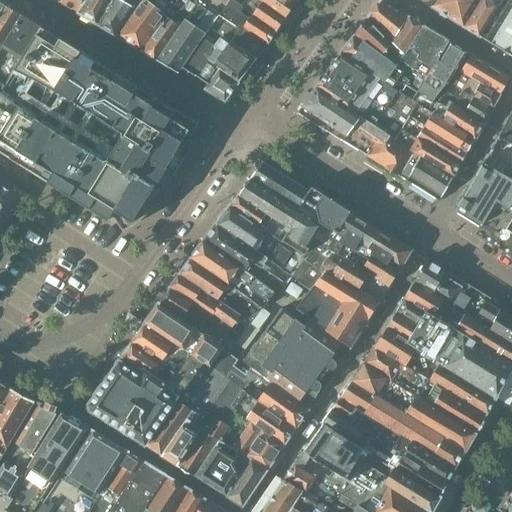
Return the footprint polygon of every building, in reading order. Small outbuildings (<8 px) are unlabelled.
[(61,0),(59,3),(79,15),(87,0),(61,0)] [(87,0),(79,15),(97,25),(113,0),(87,0)] [(113,0),(97,25),(115,36),(136,0),(113,0)] [(130,44),(152,7),(142,0),(136,0),(115,36),(130,44)] [(215,0),(226,7),(230,0),(231,0),(250,11),(257,0),(215,0)] [(257,57),(275,32),(250,11),(231,0),(230,0),(226,7),(220,15),(239,27),(235,34),(230,40),(257,57)] [(260,0),(263,2),(279,14),(285,19),(298,0),(260,0)] [(434,0),(430,6),(463,27),(479,0),(434,0)] [(511,0),(479,0),(463,27),(491,44),(511,11),(511,0)] [(423,25),(380,1),(368,18),(404,53),(395,66),(393,70),(409,81),(401,92),(413,99),(424,81),(412,73),(418,65),(413,62),(418,54),(409,47),(423,25)] [(279,14),(263,2),(254,15),(277,31),(285,19),(279,14)] [(218,18),(196,3),(194,5),(186,18),(156,61),(178,73),(200,44),(218,18)] [(0,51),(22,16),(5,6),(0,13),(0,51)] [(141,51),(166,16),(152,7),(148,14),(130,44),(141,51)] [(186,18),(171,8),(166,16),(141,51),(156,61),(186,18)] [(511,11),(491,44),(511,56),(511,11)] [(22,16),(0,51),(0,68),(11,75),(41,27),(22,16)] [(404,53),(368,18),(355,36),(395,66),(404,53)] [(412,73),(424,81),(449,40),(423,25),(409,47),(418,54),(413,62),(418,65),(412,73)] [(239,83),(257,57),(230,40),(235,34),(225,27),(215,40),(226,48),(220,57),(216,62),(220,65),(218,68),(220,69),(239,83)] [(179,155),(199,124),(174,108),(173,110),(157,100),(157,99),(117,74),(41,28),(0,93),(0,152),(108,221),(109,220),(114,223),(116,221),(120,226),(133,216),(144,207),(147,204),(162,187),(160,186),(170,171),(174,174),(184,158),(179,155)] [(409,81),(393,70),(395,66),(355,36),(341,54),(401,92),(409,81)] [(413,99),(419,103),(433,112),(442,98),(451,84),(460,72),(471,54),(449,40),(424,81),(413,99)] [(212,52),(200,44),(178,73),(193,82),(212,52)] [(220,57),(212,52),(193,82),(205,90),(220,69),(218,68),(220,65),(216,62),(220,57)] [(402,129),(410,117),(419,103),(413,99),(401,92),(341,54),(316,88),(384,132),(395,140),(402,129)] [(460,72),(500,95),(510,77),(471,54),(460,72)] [(0,92),(11,75),(0,68),(0,92)] [(239,83),(220,69),(205,90),(225,101),(239,83)] [(460,72),(451,84),(492,109),(500,95),(460,72)] [(451,84),(442,98),(484,123),(492,109),(451,84)] [(384,132),(316,88),(298,113),(367,156),(384,132)] [(433,112),(475,139),(484,123),(442,98),(433,112)] [(433,112),(419,103),(410,117),(467,153),(475,139),(433,112)] [(511,110),(498,137),(511,144),(511,110)] [(402,129),(460,165),(467,153),(410,117),(402,129)] [(460,165),(402,129),(395,140),(384,132),(367,156),(399,176),(414,152),(454,175),(460,165)] [(414,152),(399,176),(439,202),(454,175),(414,152)] [(488,155),(483,163),(503,175),(508,166),(488,155)] [(250,179),(298,210),(307,197),(299,192),(304,183),(268,160),(266,164),(262,162),(250,179)] [(511,204),(511,180),(503,175),(483,163),(456,209),(511,243),(511,211),(509,210),(511,204)] [(250,179),(239,195),(289,229),(281,241),(303,254),(313,239),(322,225),(298,210),(250,179)] [(298,210),(322,225),(336,234),(350,212),(304,183),(299,192),(307,197),(298,210)] [(0,237),(23,198),(0,184),(0,237)] [(239,195),(230,207),(280,242),(281,241),(289,229),(239,195)] [(230,207),(217,224),(280,268),(281,272),(288,276),(294,280),(310,291),(315,285),(323,273),(300,257),(303,254),(281,241),(280,242),(259,228),(230,207)] [(322,225),(313,239),(390,286),(412,250),(350,212),(336,234),(322,225)] [(288,276),(281,272),(280,268),(217,224),(203,241),(269,289),(275,293),(288,276)] [(390,286),(313,239),(303,254),(300,257),(323,273),(325,271),(326,271),(379,303),(389,287),(390,286)] [(192,258),(231,287),(257,305),(263,310),(275,293),(269,289),(203,241),(192,258)] [(192,258),(191,259),(180,274),(203,289),(202,290),(240,316),(259,329),(270,315),(263,310),(257,305),(231,287),(192,258)] [(511,312),(427,260),(413,283),(511,344),(511,312)] [(326,271),(315,285),(310,291),(296,309),(305,317),(306,316),(333,336),(332,337),(333,338),(333,337),(349,349),(350,350),(379,303),(326,271)] [(245,350),(250,344),(260,330),(259,329),(240,316),(202,290),(203,289),(180,274),(169,289),(194,302),(190,308),(211,324),(233,341),(245,350)] [(285,291),(297,299),(303,290),(292,282),(285,291)] [(511,344),(413,283),(406,298),(511,363),(511,344)] [(204,334),(211,324),(190,308),(194,302),(169,289),(159,303),(191,325),(204,334)] [(511,367),(511,363),(406,298),(397,312),(417,325),(407,341),(405,344),(495,399),(511,367)] [(159,303),(144,323),(191,355),(204,363),(210,368),(222,350),(224,348),(204,334),(191,325),(159,303)] [(308,410),(311,406),(321,389),(322,387),(321,384),(319,382),(329,369),(331,370),(334,370),(336,368),(342,360),(337,357),(340,352),(281,309),(243,362),(251,368),(308,410)] [(397,312),(387,328),(407,341),(417,325),(397,312)] [(191,355),(144,323),(131,343),(165,366),(166,364),(174,369),(175,368),(179,371),(191,355)] [(407,341),(387,328),(375,347),(485,416),(495,399),(405,344),(407,341)] [(178,373),(179,371),(175,368),(174,369),(166,364),(165,366),(131,343),(121,358),(163,386),(174,371),(178,373)] [(485,416),(375,347),(364,364),(475,435),(485,416)] [(238,360),(222,350),(210,368),(230,381),(242,390),(296,429),(309,410),(308,410),(251,368),(246,375),(234,366),(238,360)] [(204,363),(191,355),(178,373),(174,371),(163,386),(121,358),(86,409),(146,446),(204,363)] [(210,368),(204,363),(146,446),(178,467),(202,430),(201,422),(230,381),(210,368)] [(364,364),(353,380),(466,451),(475,435),(364,364)] [(466,451),(353,380),(340,398),(369,416),(454,470),(466,451)] [(242,390),(230,381),(201,422),(202,430),(178,467),(195,477),(220,440),(229,426),(236,413),(230,408),(242,390)] [(11,390),(0,383),(0,461),(35,403),(11,390)] [(268,470),(296,429),(242,390),(230,408),(262,432),(246,456),(268,470)] [(24,476),(26,471),(62,412),(39,404),(38,405),(0,469),(0,493),(9,499),(24,476)] [(447,484),(361,429),(333,410),(332,410),(322,424),(323,425),(368,453),(439,497),(447,484)] [(32,511),(89,428),(66,414),(62,412),(26,471),(24,476),(9,499),(11,500),(4,511),(5,511),(32,511)] [(262,432),(236,413),(229,426),(220,440),(239,452),(237,457),(238,467),(236,469),(241,476),(227,497),(235,505),(245,503),(268,470),(246,456),(262,432)] [(454,470),(369,416),(361,429),(447,484),(454,470)] [(367,452),(323,425),(304,452),(350,481),(367,452)] [(92,511),(103,494),(129,452),(92,431),(66,469),(37,511),(92,511)] [(239,452),(220,440),(195,477),(227,497),(241,476),(236,469),(238,467),(237,457),(239,452)] [(111,511),(144,462),(129,452),(103,494),(92,511),(111,511)] [(350,481),(304,452),(294,466),(321,482),(342,496),(368,511),(430,511),(432,511),(439,497),(367,452),(350,481)] [(111,511),(142,511),(145,508),(166,476),(144,462),(111,511)] [(321,482),(294,466),(285,480),(305,495),(307,492),(315,492),(321,482)] [(142,511),(177,511),(191,490),(166,476),(145,508),(142,511)] [(342,496),(321,482),(315,492),(307,492),(305,495),(285,480),(262,511),(289,511),(293,507),(300,511),(302,511),(303,511),(307,509),(317,495),(335,507),(342,496)] [(197,511),(205,500),(191,490),(177,511),(197,511)] [(0,511),(5,511),(4,511),(11,500),(0,493),(0,511)] [(332,511),(335,507),(317,495),(307,509),(303,511),(302,511),(300,511),(293,507),(289,511),(313,511),(320,503),(328,508),(332,511)] [(368,511),(342,496),(335,507),(332,511),(333,511),(368,511)] [(224,511),(205,500),(197,511),(224,511)] [(313,511),(325,511),(328,508),(320,503),(313,511)]
